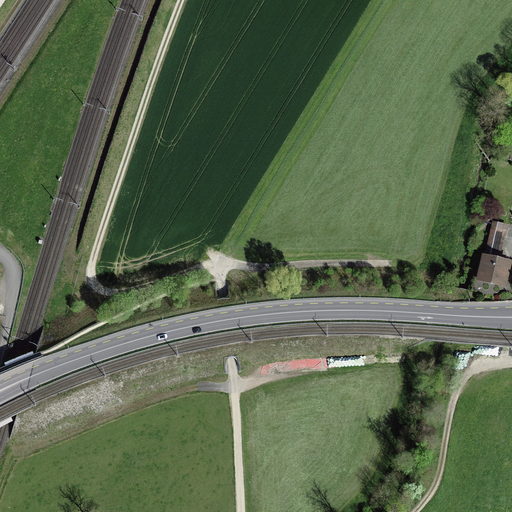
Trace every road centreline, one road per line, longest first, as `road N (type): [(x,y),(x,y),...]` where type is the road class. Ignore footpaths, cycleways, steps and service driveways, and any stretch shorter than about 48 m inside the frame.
road 1 (primary): [(0,390),(135,340),(236,318),(324,310),(511,316)]
road 2 (track): [(183,0),(91,287),(116,294),(196,268),(221,275)]
road 3 (track): [(221,275),(241,511)]
road 4 (track): [(29,451),(187,389),(235,386)]
road 5 (track): [(413,511),(433,488),(463,367),(511,360)]
road 6 (track): [(393,265),(233,267),(221,275)]
road 7 (track): [(407,361),(331,365),(235,386)]
